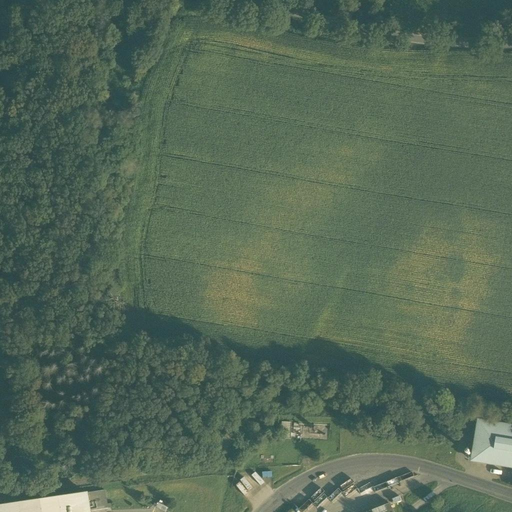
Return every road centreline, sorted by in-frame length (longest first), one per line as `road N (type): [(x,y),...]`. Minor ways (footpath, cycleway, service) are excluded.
road 1 (track): [(238,359),(38,327),(32,314),(89,0)]
road 2 (track): [(238,359),(212,465),(0,491)]
road 3 (track): [(511,405),(238,359)]
road 4 (unclassified): [(241,0),(413,42),(511,45)]
